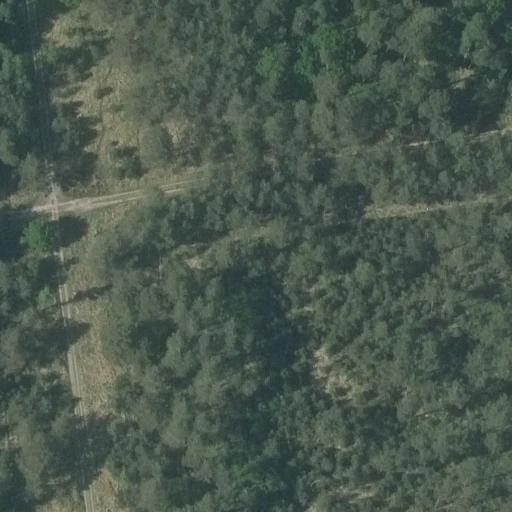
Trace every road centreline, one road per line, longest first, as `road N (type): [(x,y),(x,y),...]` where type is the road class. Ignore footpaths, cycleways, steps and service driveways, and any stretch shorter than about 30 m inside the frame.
road 1 (track): [(33,203),(511,129)]
road 2 (track): [(33,203),(70,511)]
road 3 (track): [(10,0),(33,203)]
